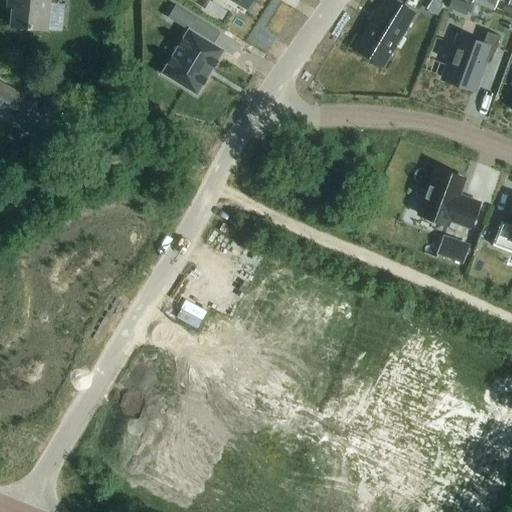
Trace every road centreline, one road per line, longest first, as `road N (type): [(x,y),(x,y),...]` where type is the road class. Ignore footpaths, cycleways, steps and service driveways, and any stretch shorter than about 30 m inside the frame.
road 1 (track): [(511,323),(152,162),(104,164),(0,214)]
road 2 (unclassified): [(22,511),(227,156),(269,109)]
road 3 (residential): [(269,109),(422,125),(511,154)]
road 4 (unclassified): [(269,109),(286,68),(334,0)]
